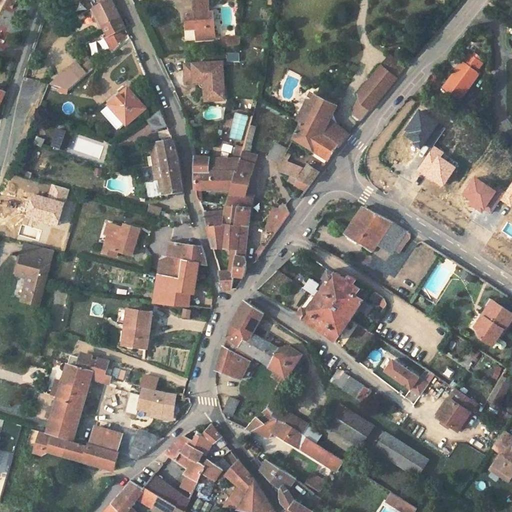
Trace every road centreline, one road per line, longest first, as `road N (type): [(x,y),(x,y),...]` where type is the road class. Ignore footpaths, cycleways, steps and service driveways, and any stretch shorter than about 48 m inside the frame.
road 1 (residential): [(120,0),(171,110),(221,312)]
road 2 (residential): [(328,173),(511,287)]
road 3 (residential): [(246,287),(403,402)]
road 4 (unknown): [(288,229),(427,324)]
road 5 (unclassified): [(466,8),(357,133)]
road 6 (residential): [(210,405),(95,511)]
road 7 (residential): [(43,0),(0,149)]
road 8 (residential): [(466,8),(495,37),(496,120),(511,136)]
road 9 (residential): [(365,0),(366,54),(343,108),(343,121),(357,133)]
road 10 (unclassified): [(328,173),(246,287)]
road 11 (unknown): [(75,337),(203,385)]
road 12 (unclassified): [(210,405),(281,511)]
